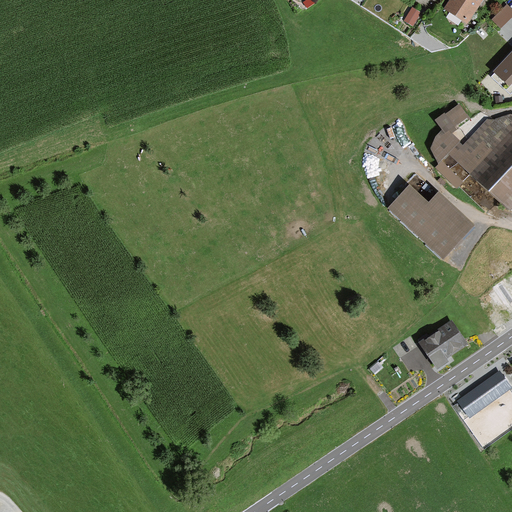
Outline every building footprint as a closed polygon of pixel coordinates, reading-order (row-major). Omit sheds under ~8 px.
[(451,0),(446,9),(467,22),(481,0),(451,0)] [(511,16),(511,10),(507,5),(493,20),(501,27),(511,16)] [(414,26),(423,13),(413,7),(404,20),(414,26)] [(424,33),(419,41),(432,50),(438,42),(424,33)] [(511,56),(496,74),(510,88),(511,85),(511,56)] [(432,148),(440,164),(437,167),(457,187),(463,182),(440,160),(449,152),(509,206),(511,202),(511,115),(488,122),(464,147),(450,133),(455,129),(454,127),(468,116),(459,105),(446,115),(445,114),(437,120),(444,130),(437,137),(432,148)] [(410,188),(391,209),(443,256),(472,225),(439,195),(429,206),(410,188)] [(416,343),(432,366),(463,345),(447,322),(416,343)] [(460,402),(470,416),(509,389),(499,375),(460,402)]
